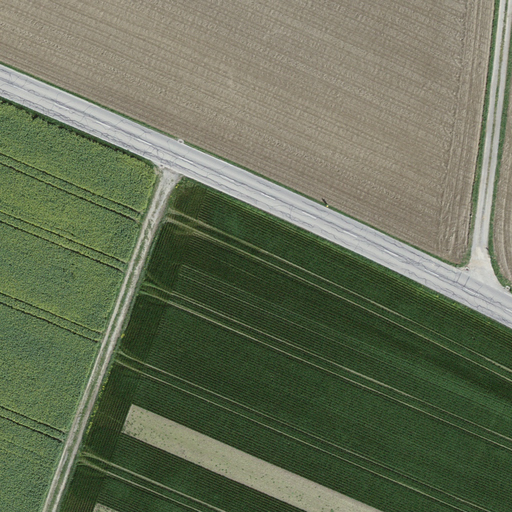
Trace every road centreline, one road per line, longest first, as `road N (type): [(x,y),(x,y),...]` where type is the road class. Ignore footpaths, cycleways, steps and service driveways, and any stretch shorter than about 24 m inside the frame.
road 1 (unclassified): [(511,312),(0,87)]
road 2 (track): [(59,511),(184,164)]
road 3 (track): [(509,0),(479,295)]
